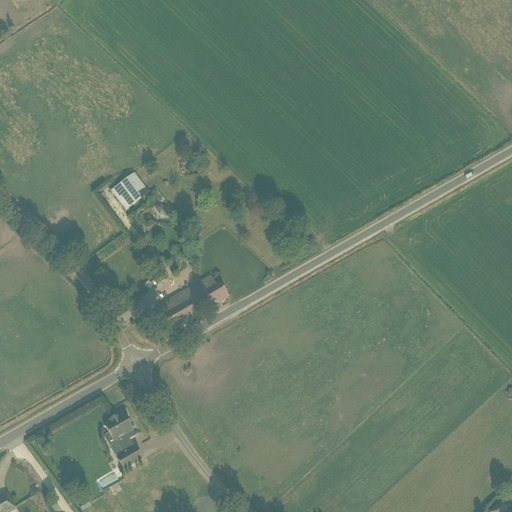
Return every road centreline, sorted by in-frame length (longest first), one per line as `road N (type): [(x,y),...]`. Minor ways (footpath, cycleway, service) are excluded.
road 1 (unclassified): [(138,363),(511,149)]
road 2 (unclassified): [(138,363),(64,259),(0,201)]
road 3 (unclassified): [(248,511),(208,472),(138,363)]
road 4 (unclassified): [(0,443),(138,363)]
